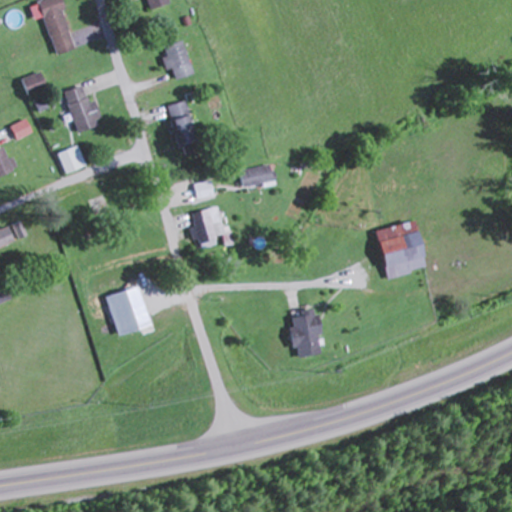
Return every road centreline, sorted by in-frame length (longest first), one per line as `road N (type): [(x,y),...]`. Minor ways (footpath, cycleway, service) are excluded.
road 1 (trunk): [(0,485),(282,435),(511,354)]
road 2 (residential): [(147,149),(240,445)]
road 3 (residential): [(0,209),(147,149)]
road 4 (residential): [(102,0),(147,149)]
